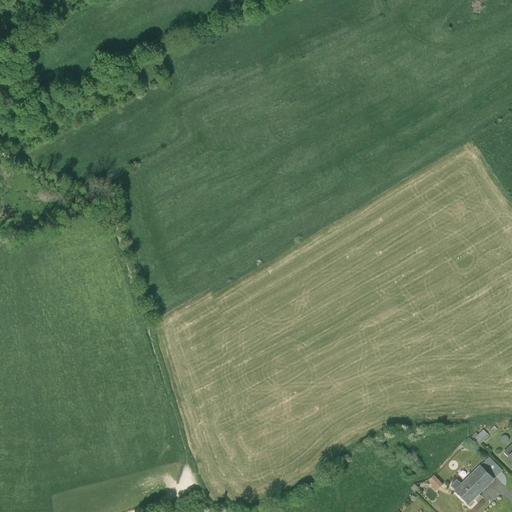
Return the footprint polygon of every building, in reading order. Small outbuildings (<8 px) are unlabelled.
[(488,431),(482,438),(486,441),(492,435),(488,431)] [(470,438),(465,442),(473,451),(483,441),(477,435),(472,440),(470,438)] [(496,442),(494,444),(494,446),(495,448),(499,450),(501,449),(502,448),(503,446),(503,444),(502,442),(498,441),(496,442)] [(511,450),(509,447),(497,458),(511,473),(511,450)] [(485,479),(489,484),(496,477),(483,463),(474,472),(483,481),(485,479)] [(483,481),(474,472),(474,471),(455,490),(450,486),(444,492),(462,511),(469,504),(468,503),(471,500),(472,501),(489,484),(485,479),(483,481)] [(427,482),(421,487),(425,492),(424,493),(429,498),(436,491),(427,482)]
